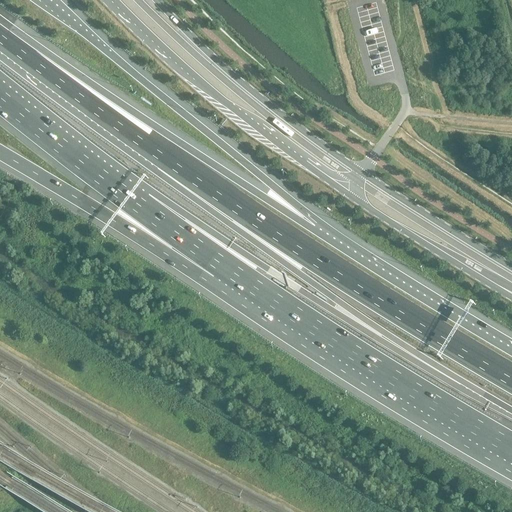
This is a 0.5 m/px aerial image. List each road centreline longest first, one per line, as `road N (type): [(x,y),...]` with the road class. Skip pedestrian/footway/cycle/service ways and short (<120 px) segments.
road 1 (motorway): [(511,413),(297,274),(162,159)]
road 2 (motorway): [(139,204),(231,245),(511,413)]
road 3 (motorway): [(511,383),(162,159)]
road 4 (motorway): [(313,229),(0,38)]
road 5 (motorway): [(313,229),(273,186),(44,0)]
road 6 (motorway): [(222,264),(511,447)]
road 7 (secondary): [(110,0),(210,92),(346,191)]
road 8 (secondary): [(361,173),(240,81),(154,0)]
road 9 (motorway): [(0,152),(112,220),(222,264)]
road 10 (motorway): [(511,353),(313,229)]
road 11 (motorway): [(162,159),(0,39)]
road 12 (secondary): [(346,191),(511,296)]
road 13 (secondary): [(511,268),(361,173)]
road 14 (motorway): [(0,97),(139,204)]
